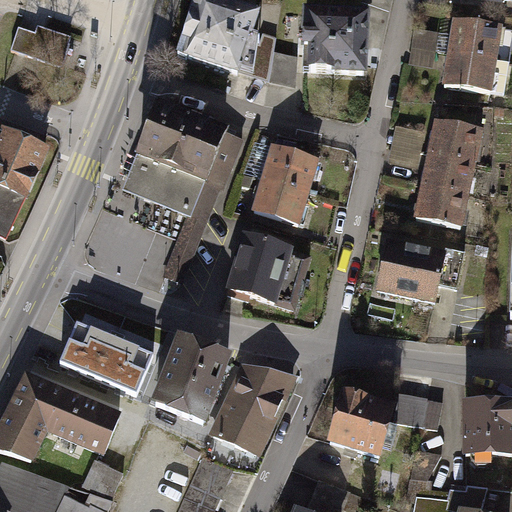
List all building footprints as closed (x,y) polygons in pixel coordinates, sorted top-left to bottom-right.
[(263,13),(221,0),(195,0),(177,57),(242,78),(263,13)] [(375,17),(309,16),(308,84),(374,84),(375,17)] [(506,33),(456,26),(452,49),(449,73),(445,96),(495,104),(506,33)] [(36,34),(19,29),(12,51),(63,68),(72,39),(38,28),(36,34)] [(452,39),(418,34),(413,68),(436,72),(439,57),(448,59),(452,39)] [(298,63),(278,57),(270,88),(299,94),(298,63)] [(230,131),(159,104),(136,161),(124,192),(189,218),(163,279),(184,287),(223,191),(226,192),(246,142),(229,135),(230,131)] [(486,135),(436,127),(431,156),(481,165),(486,135)] [(52,154),(0,132),(0,237),(15,244),(52,154)] [(424,141),(399,135),(393,163),(418,169),(424,141)] [(328,167),(275,152),(255,217),(308,233),(328,167)] [(481,165),(431,156),(425,187),(475,196),(481,165)] [(475,196),(425,187),(419,221),(469,231),(475,196)] [(300,255),(246,239),(229,298),(283,314),(300,255)] [(441,308),(451,256),(392,245),(382,296),(441,308)] [(161,355),(75,320),(56,368),(142,403),(161,355)] [(182,346),(155,416),(210,437),(237,367),(182,346)] [(300,380),(244,369),(211,439),(263,461),(300,380)] [(126,415),(27,374),(0,441),(0,451),(39,468),(51,439),(106,462),(126,415)] [(402,405),(346,390),(332,444),(387,459),(402,405)] [(447,405),(405,397),(399,424),(442,432),(447,405)] [(511,401),(466,403),(468,460),(511,459),(511,401)] [(217,511),(235,470),(206,458),(183,511),(217,511)] [(6,469),(0,483),(0,506),(12,511),(110,511),(114,506),(6,469)] [(347,511),(354,495),(322,481),(310,511),(312,511),(347,511)] [(462,511),(463,510),(472,511),(484,511),(490,491),(455,488),(451,504),(419,500),(416,511),(462,511)]
